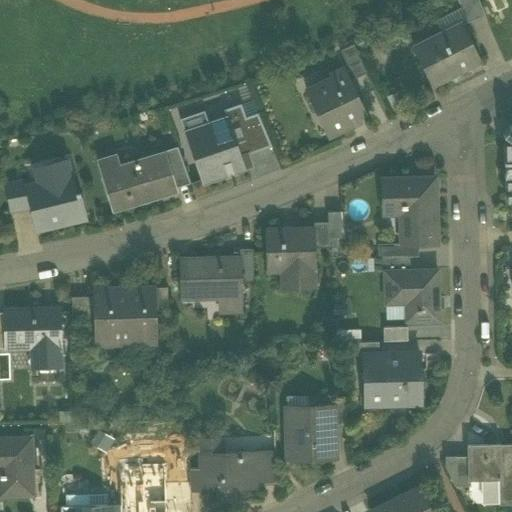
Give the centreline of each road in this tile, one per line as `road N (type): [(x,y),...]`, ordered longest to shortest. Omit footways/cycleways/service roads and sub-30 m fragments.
road 1 (residential): [(0,272),(168,236),(464,114)]
road 2 (residential): [(464,114),(475,163),(461,408),(424,448),(298,511)]
